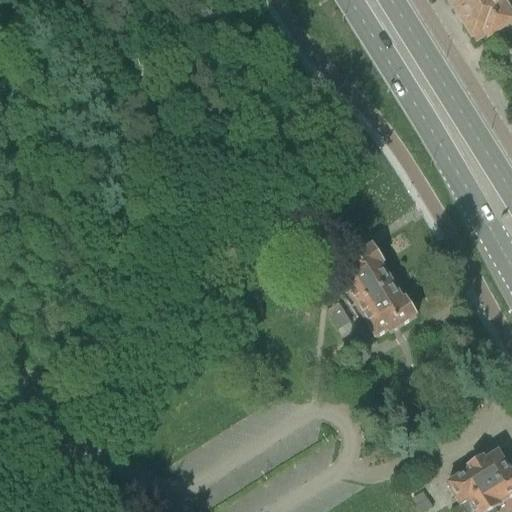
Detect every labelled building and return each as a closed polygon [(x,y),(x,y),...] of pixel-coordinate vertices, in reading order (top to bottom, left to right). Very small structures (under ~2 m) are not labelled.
[(448,0),(456,12),(474,0),(448,0)] [(511,0),(474,0),(456,12),(457,14),(457,18),(460,23),(463,24),(474,41),(486,34),(488,38),(511,22),(511,18),(511,17),(511,16),(511,0)] [(342,299),(350,310),(393,284),(382,267),(380,264),(381,260),(377,253),(373,252),(371,249),(345,265),(347,268),(334,276),(346,296),(342,299)] [(393,284),(350,310),(358,324),(362,322),(375,341),(387,334),(389,337),(415,320),(413,317),(414,313),(410,306),(406,305),(404,302),(393,284)] [(325,314),(330,323),(343,315),(338,306),(325,314)] [(343,315),(330,323),(337,333),(349,325),(343,315)] [(446,487),(447,489),(459,509),(467,504),(472,511),(495,511),(500,508),(499,507),(511,498),(511,476),(511,475),(510,475),(497,455),(484,463),(483,461),(467,471),(468,473),(446,487)] [(427,502),(416,509),(417,511),(428,511),(432,510),(427,502)]
